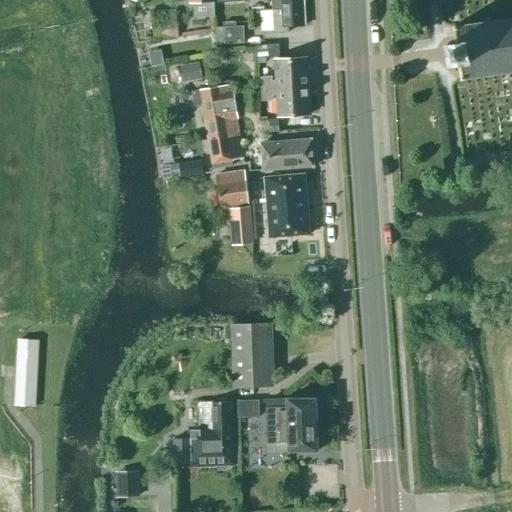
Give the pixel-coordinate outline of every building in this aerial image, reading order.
[(271,0),(272,11),(281,10),(280,0),(271,0)] [(280,0),(281,10),(272,11),(273,33),(288,32),(288,26),(304,26),(303,0),(280,0)] [(158,39),(180,37),(178,8),(155,10),(158,39)] [(511,71),(511,18),(454,26),(454,29),(455,29),(457,43),(451,44),(451,43),(447,43),(450,64),(454,64),(453,62),(460,61),(462,76),(461,76),(462,78),(511,71)] [(244,43),(243,26),(236,26),(236,21),(223,22),(223,27),(217,28),(218,45),(244,43)] [(256,46),(257,58),(278,56),(278,45),(256,46)] [(164,64),(161,49),(152,51),(156,65),(164,64)] [(261,78),(261,89),(308,86),(306,58),(275,60),(276,82),(271,82),(271,77),(261,78)] [(182,83),(202,80),(199,62),(179,65),(182,83)] [(229,98),(227,86),(200,90),(205,119),(225,116),(226,120),(236,118),(237,118),(234,97),(229,98)] [(278,116),(309,114),(308,86),(261,89),(262,100),(272,100),(272,95),(277,94),(278,116)] [(261,113),(259,91),(243,92),(245,114),(261,113)] [(239,135),(236,118),(226,120),(225,116),(205,119),(208,141),(239,135)] [(262,132),(278,132),(278,119),(261,120),(262,132)] [(231,165),(230,161),(243,158),(239,135),(208,141),(212,164),(213,163),(214,168),(231,165)] [(260,143),(263,171),(313,167),(311,139),(260,143)] [(201,161),(170,164),(161,165),(162,179),(171,177),(177,177),(202,174),(201,161)] [(229,208),(232,244),(252,242),(246,179),(245,179),(244,171),(216,175),(218,190),(215,191),(217,206),(221,206),(221,209),(229,208)] [(264,177),(269,238),(310,234),(305,174),(264,177)] [(233,388),(274,386),(272,323),(231,325),(233,388)] [(190,329),(181,329),(181,338),(190,338),(190,329)] [(35,404),(38,340),(18,339),(16,404),(35,404)] [(288,449),(289,450),(317,451),(316,399),(287,398),(287,399),(267,400),(269,450),(288,449)] [(199,426),(187,426),(187,438),(174,439),(174,463),(200,462),(200,467),(216,466),(218,470),(226,470),(228,466),(234,466),(232,401),(226,401),(226,399),(217,399),(217,402),(198,402),(199,426)] [(259,417),(258,400),(237,401),(237,418),(259,417)] [(138,496),(137,472),(117,472),(117,497),(138,496)]
